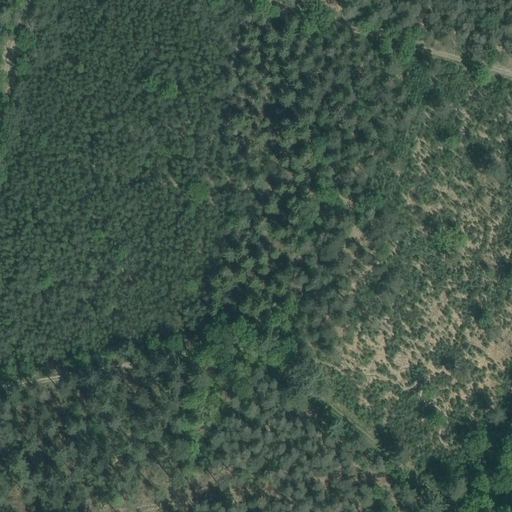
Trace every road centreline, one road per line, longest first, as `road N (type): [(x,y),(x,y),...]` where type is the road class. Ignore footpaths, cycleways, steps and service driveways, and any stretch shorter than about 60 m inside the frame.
road 1 (track): [(294,378),(248,349),(203,344),(0,382)]
road 2 (track): [(511,69),(272,0)]
road 3 (track): [(458,511),(294,378)]
